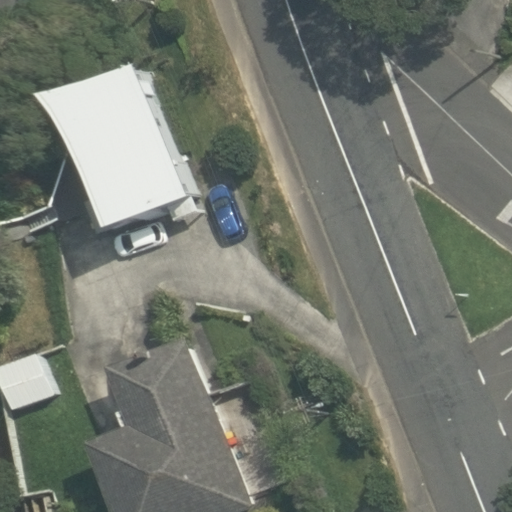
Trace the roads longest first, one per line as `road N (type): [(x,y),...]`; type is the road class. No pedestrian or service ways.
road 1 (residential): [(295,9),(456,443)]
road 2 (residential): [(295,9),(511,180)]
